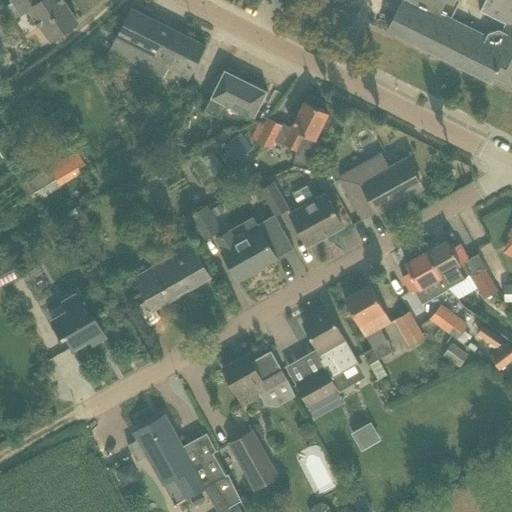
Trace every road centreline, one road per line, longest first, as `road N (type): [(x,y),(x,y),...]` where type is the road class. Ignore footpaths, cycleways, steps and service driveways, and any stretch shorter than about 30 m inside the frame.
road 1 (residential): [(83,410),(511,167)]
road 2 (tertiary): [(511,164),(180,0)]
